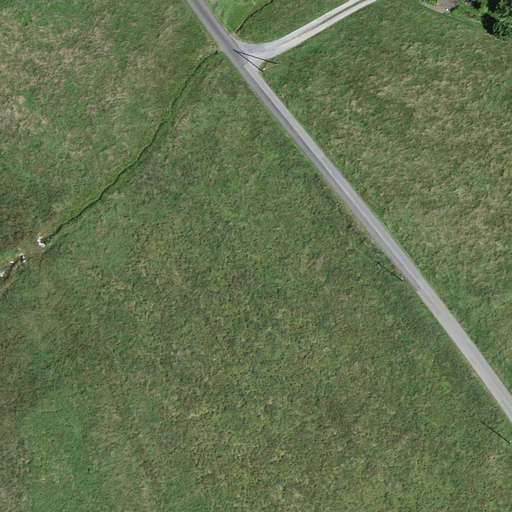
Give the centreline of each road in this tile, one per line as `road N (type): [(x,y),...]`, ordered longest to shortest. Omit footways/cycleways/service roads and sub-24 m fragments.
road 1 (residential): [(196,0),(511,412)]
road 2 (track): [(365,0),(282,45),(234,53)]
